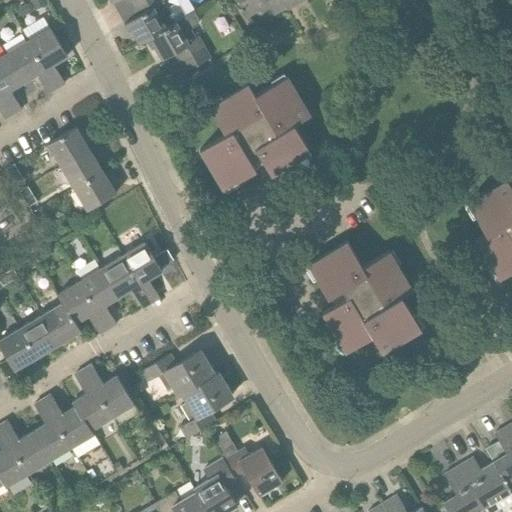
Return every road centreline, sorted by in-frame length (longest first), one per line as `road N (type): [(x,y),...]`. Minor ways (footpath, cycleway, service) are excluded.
road 1 (residential): [(0,405),(212,281)]
road 2 (residential): [(109,80),(212,281)]
road 3 (residential): [(212,281),(307,451),(332,468)]
road 4 (residential): [(332,468),(357,466),(511,377)]
road 5 (residential): [(0,147),(109,80)]
